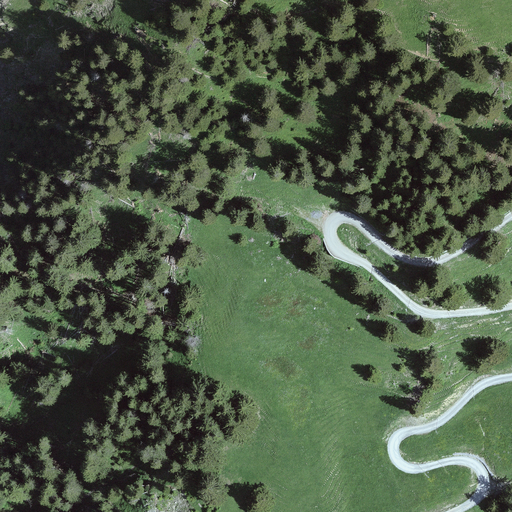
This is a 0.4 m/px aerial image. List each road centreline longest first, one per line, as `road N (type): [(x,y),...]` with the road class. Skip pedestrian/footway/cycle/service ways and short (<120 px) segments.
road 1 (track): [(511,297),(441,301),(397,285),(339,229),(356,224),(393,252),(443,254),(511,217)]
road 2 (track): [(453,511),(487,498),(477,469),(403,465),(391,450),(404,436),(452,419),(483,381),(511,376)]
